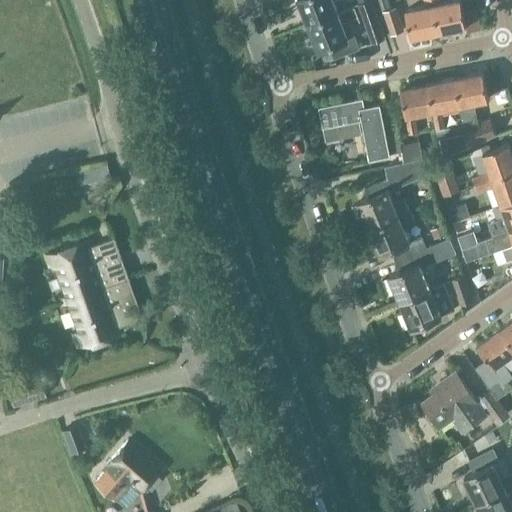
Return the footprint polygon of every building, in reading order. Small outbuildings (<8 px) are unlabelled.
[(298,0),(309,25),(339,13),(338,12),(347,9),(343,0),(337,0),(334,1),(333,0),(298,0)] [(371,0),(369,0),(360,3),(373,43),(385,39),(371,0)] [(391,8),(388,0),(379,0),(383,11),(391,8)] [(438,32),(432,0),(423,0),(425,7),(406,11),(412,37),(438,32)] [(439,0),(432,0),(438,32),(466,26),(460,0),(456,0),(440,3),(439,0)] [(403,30),(395,7),(383,12),(391,34),(403,30)] [(339,13),(309,25),(320,52),(330,47),(335,59),(359,49),(354,37),(349,38),(339,13)] [(489,100),(483,73),(455,79),(461,106),(459,107),(463,124),(469,146),(497,136),(490,119),(478,123),(475,104),(489,100)] [(455,79),(429,84),(434,111),(432,112),(436,129),(445,127),(441,111),(459,107),(461,106),(455,79)] [(434,111),(429,84),(401,90),(407,117),(406,117),(410,135),(418,133),(414,116),(432,112),(434,111)] [(393,104),(380,106),(380,104),(365,108),(363,99),(319,108),(323,129),(358,122),(360,133),(364,132),(369,160),(390,156),(390,154),(402,152),(399,133),(393,104)] [(443,158),(453,154),(450,137),(440,139),(443,158)] [(423,158),(420,143),(402,147),(405,162),(423,158)] [(475,186),(511,172),(511,153),(509,144),(483,153),(489,172),(472,178),(475,186)] [(405,162),(398,163),(400,174),(402,185),(428,174),(424,163),(423,158),(405,162)] [(369,199),(357,204),(368,230),(411,212),(411,211),(406,201),(394,206),(393,203),(388,192),(388,191),(402,185),(400,174),(398,163),(386,166),(389,179),(364,189),(369,199)] [(511,202),(511,172),(475,186),(478,194),(495,188),(501,206),(511,202)] [(451,181),(439,185),(444,196),(455,192),(451,181)] [(511,202),(501,206),(505,218),(488,224),(493,238),(511,230),(511,202)] [(461,205),(449,209),(453,221),(465,217),(461,205)] [(415,221),(411,212),(368,230),(373,240),(369,241),(376,257),(379,255),(380,256),(390,252),(395,262),(420,251),(426,249),(421,236),(409,241),(403,227),(415,221)] [(511,260),(511,230),(493,238),(478,243),(462,249),(467,261),(502,248),(507,263),(511,260)] [(473,231),(458,236),(462,249),(478,243),(473,231)] [(128,278),(120,255),(114,238),(92,246),(90,240),(73,246),(69,245),(64,247),(62,250),(45,256),(49,270),(55,268),(67,300),(128,278)] [(443,241),(428,243),(431,270),(446,269),(443,241)] [(395,262),(399,272),(389,277),(400,303),(431,290),(430,289),(420,266),(426,263),(420,251),(395,262)] [(452,280),(460,304),(472,300),(463,276),(452,280)] [(128,278),(67,300),(78,332),(72,334),(77,348),(94,342),(98,343),(102,341),(105,338),(122,332),(120,327),(142,319),(128,278)] [(431,290),(400,303),(412,330),(425,324),(425,326),(430,324),(429,322),(442,317),(436,303),(450,297),(444,283),(430,289),(431,290)] [(511,321),(501,329),(511,344),(511,321)] [(489,361),(477,370),(492,391),(497,398),(511,388),(507,381),(511,377),(501,363),(511,355),(511,344),(501,329),(478,346),(489,361)] [(443,388),(422,403),(439,428),(449,420),(453,418),(463,433),(486,416),(489,414),(479,400),(481,399),(478,396),(474,398),(456,373),(440,384),(443,388)] [(7,386),(13,405),(44,396),(38,376),(7,386)] [(481,399),(479,400),(489,414),(496,424),(509,415),(497,398),(492,391),(490,392),(481,399)] [(72,454),(85,449),(76,426),(63,431),(72,454)] [(139,494),(146,486),(161,469),(128,440),(106,465),(109,467),(95,482),(116,500),(117,500),(126,508),(139,493),(139,494)] [(475,473),(464,479),(477,504),(511,486),(511,472),(500,478),(492,464),(497,461),(492,451),(469,462),(475,473)] [(458,454),(445,458),(451,480),(464,477),(458,454)] [(511,511),(511,486),(477,504),(480,511),(511,511)] [(239,511),(236,502),(213,511),(239,511)]
